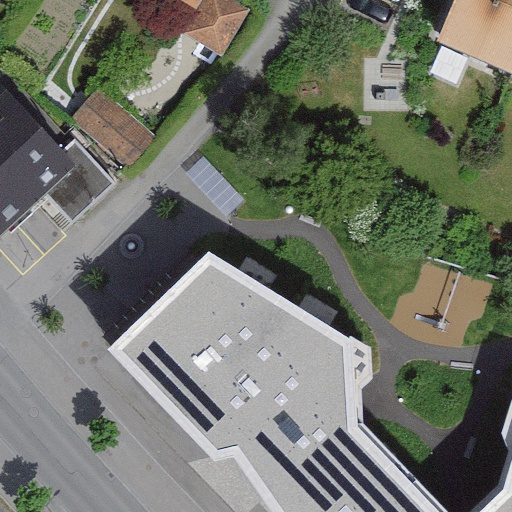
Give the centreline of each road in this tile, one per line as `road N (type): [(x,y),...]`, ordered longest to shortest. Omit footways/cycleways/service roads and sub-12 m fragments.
road 1 (residential): [(0,320),(261,74),(305,0)]
road 2 (unknown): [(511,331),(458,315),(311,229)]
road 3 (secondary): [(103,511),(0,388)]
